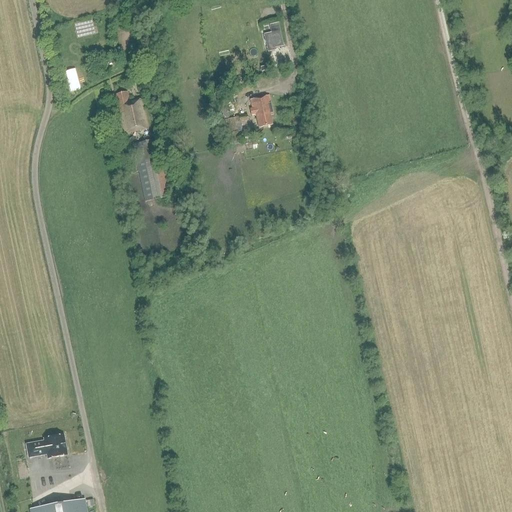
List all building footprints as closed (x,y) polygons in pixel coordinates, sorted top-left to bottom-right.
[(285,47),(281,30),(264,33),(268,51),(285,47)] [(145,81),(147,88),(160,86),(158,79),(145,81)] [(123,135),(148,128),(141,100),(129,102),(126,92),(116,95),(119,108),(117,108),(123,135)] [(270,115),(272,115),(268,97),(251,100),(252,109),(249,110),(250,116),(255,115),(258,128),(272,126),(270,115)] [(108,125),(115,123),(112,111),(105,113),(108,125)] [(226,135),(237,132),(240,132),(240,129),(241,129),(240,122),(239,117),(225,120),(227,134),(226,134),(226,135)] [(237,132),(226,135),(229,146),(240,144),(237,132)] [(171,197),(166,170),(159,172),(153,140),(133,144),(144,202),(171,197)] [(46,455),(47,459),(67,456),(63,436),(43,439),(44,442),(26,445),(28,458),(46,455)] [(84,511),(83,501),(31,510),(31,511),(84,511)]
